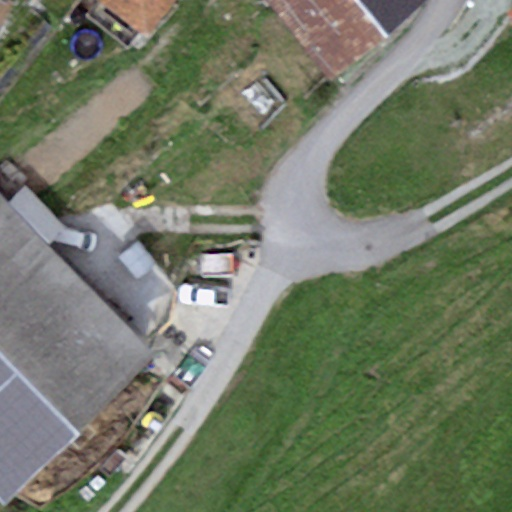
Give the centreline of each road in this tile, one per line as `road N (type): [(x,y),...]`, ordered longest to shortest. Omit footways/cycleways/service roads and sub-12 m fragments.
road 1 (track): [(511,174),(403,232),(367,241),(315,239),(260,302),(178,434),(111,511)]
road 2 (residential): [(444,0),(305,167),(300,210),(315,239)]
